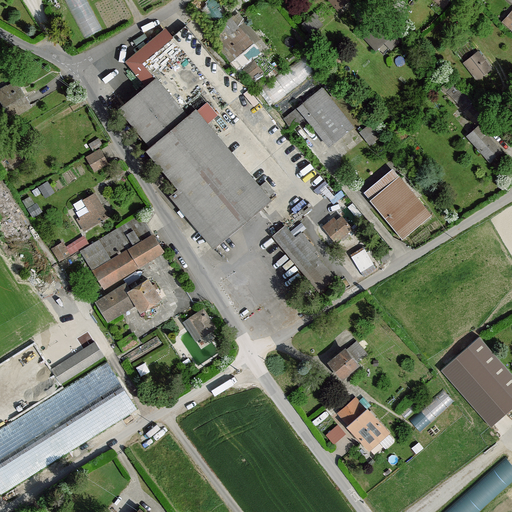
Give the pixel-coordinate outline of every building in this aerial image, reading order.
[(89,0),(67,0),(85,37),(103,29),(89,0)] [(330,0),(339,10),(350,0),(330,0)] [(316,14),(305,25),(314,35),(325,24),(316,14)] [(384,23),(367,39),(378,51),(395,34),(384,23)] [(153,148),(150,151),(181,190),(175,195),(195,220),(216,246),(271,201),(208,124),(219,115),(209,102),(189,119),(144,63),(175,38),(173,36),(167,29),(127,62),(148,88),(122,110),(153,148)] [(261,51),(242,29),(223,44),(229,51),(232,50),(245,65),(261,51)] [(493,70),(480,52),(466,63),(479,80),(493,70)] [(310,54),(280,76),(289,89),(319,68),(310,54)] [(263,71),(256,62),(245,71),(252,80),(263,71)] [(337,78),(327,87),(337,98),(347,90),(337,78)] [(18,82),(0,91),(0,96),(12,119),(32,108),(18,82)] [(277,101),(289,91),(282,82),(270,92),(277,101)] [(457,85),(450,93),(466,110),(474,102),(457,85)] [(308,117),(331,146),(355,128),(324,89),(286,119),(294,129),(308,117)] [(375,124),(363,133),(367,139),(372,144),(382,135),(375,124)] [(482,127),(470,137),(493,162),(504,152),(482,127)] [(109,164),(100,149),(105,146),(100,139),(91,144),(96,153),(88,158),(97,172),(109,164)] [(14,144),(0,152),(0,153),(5,161),(9,159),(13,165),(22,159),(14,144)] [(390,163),(378,172),(383,178),(395,168),(390,163)] [(433,216),(401,177),(372,202),(405,240),(433,216)] [(44,185),(47,194),(56,191),(52,182),(44,185)] [(110,216),(97,193),(86,200),(93,212),(79,219),(86,231),(110,216)] [(166,252),(143,215),(83,251),(107,289),(166,252)] [(336,219),(326,228),(338,243),(354,229),(344,217),(338,222),(336,219)] [(287,226),(275,237),(309,277),(321,292),(337,279),(320,258),(323,256),(304,233),(297,238),(287,226)] [(91,244),(86,236),(67,248),(64,243),(54,249),(62,262),(91,244)] [(126,285),(99,302),(111,321),(139,303),(144,311),(163,299),(151,279),(131,292),(126,285)] [(205,337),(218,328),(206,309),(192,318),(205,337)] [(511,368),(477,333),(440,368),(492,423),(511,404),(511,368)] [(358,342),(331,364),(345,380),(361,367),(359,364),(369,355),(358,342)] [(97,343),(54,369),(63,383),(106,357),(97,343)] [(137,409),(108,363),(0,429),(0,490),(2,493),(137,409)] [(340,413),(372,450),(392,433),(371,409),(369,411),(358,398),(340,413)] [(341,426),(329,435),(337,444),(348,435),(341,426)]
